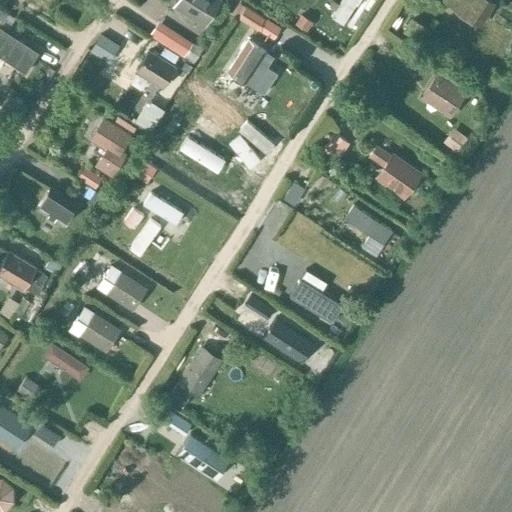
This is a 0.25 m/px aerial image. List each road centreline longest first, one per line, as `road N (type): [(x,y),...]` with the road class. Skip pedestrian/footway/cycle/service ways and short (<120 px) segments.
road 1 (residential): [(67,511),(392,0)]
road 2 (residential): [(0,174),(110,0)]
